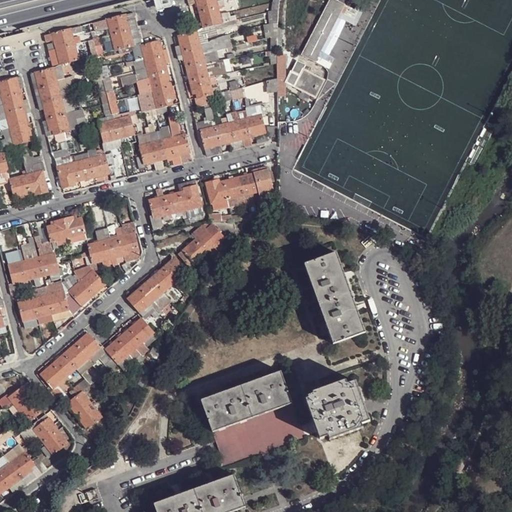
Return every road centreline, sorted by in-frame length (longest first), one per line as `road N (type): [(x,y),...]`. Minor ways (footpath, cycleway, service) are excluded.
road 1 (residential): [(25,367),(150,259),(133,188)]
road 2 (residential): [(60,206),(18,38)]
road 3 (residential): [(18,38),(142,5),(158,31),(166,29)]
road 4 (residential): [(201,170),(166,29)]
